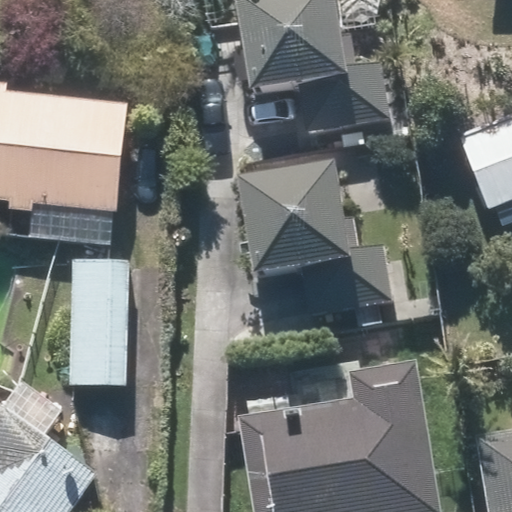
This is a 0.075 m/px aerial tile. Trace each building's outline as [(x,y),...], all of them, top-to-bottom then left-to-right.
[(307,140),(342,136),(345,154),(369,151),(366,132),(387,130),(376,41),(346,45),(340,0),(241,0),(253,97),(301,91),(307,140)] [(120,251),(122,216),(131,110),(9,99),(10,89),(0,87),(0,205),(13,207),(13,217),(30,218),(28,244),(120,251)] [(511,120),(462,138),(490,213),(511,205),(511,120)] [(302,275),(307,318),(354,313),(356,333),(383,330),(381,310),(397,309),(389,230),(349,234),(343,172),(241,183),(252,281),(302,275)] [(135,264),(74,262),(69,390),(130,392),(135,264)] [(348,376),(352,403),(239,420),(253,511),(441,511),(423,392),(419,365),(348,376)] [(0,511),(79,511),(104,482),(50,439),(68,416),(25,382),(2,410),(0,409),(0,511)] [(511,511),(511,431),(475,437),(486,511),(511,511)]
